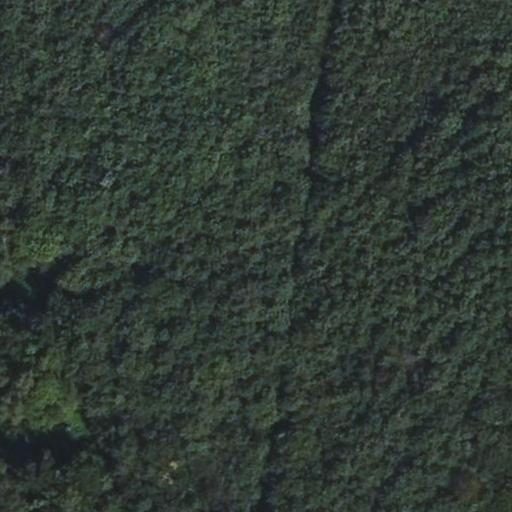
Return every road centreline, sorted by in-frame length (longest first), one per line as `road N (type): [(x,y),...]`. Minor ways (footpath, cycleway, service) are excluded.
road 1 (track): [(263,511),(334,0)]
road 2 (track): [(120,511),(0,175)]
